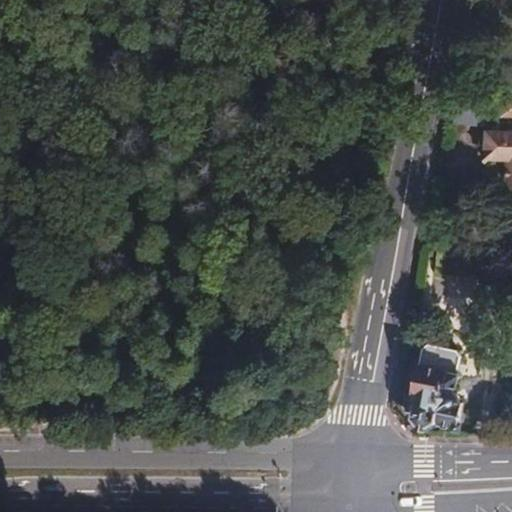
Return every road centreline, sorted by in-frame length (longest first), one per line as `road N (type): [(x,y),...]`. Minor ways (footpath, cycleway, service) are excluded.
road 1 (tertiary): [(349,460),(437,0)]
road 2 (primary): [(349,460),(0,452)]
road 3 (primary): [(0,505),(347,506)]
road 4 (primary): [(347,506),(511,502)]
road 5 (primary): [(511,463),(349,460)]
